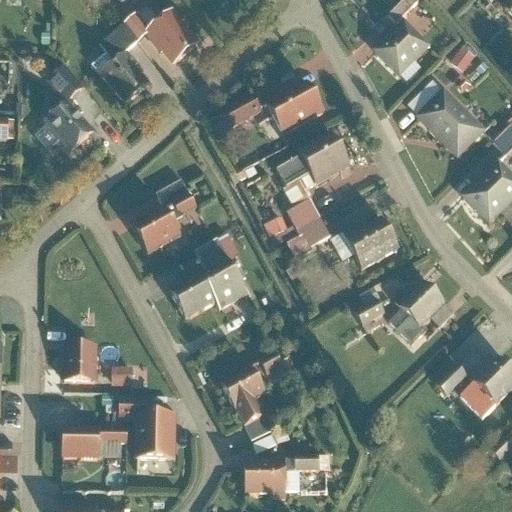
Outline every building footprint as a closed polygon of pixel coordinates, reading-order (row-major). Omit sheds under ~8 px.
[(394,26),(416,0),(403,0),(387,20),(394,26)] [(511,0),(500,11),(511,23),(511,0)] [(147,34),(131,16),(118,28),(134,46),(139,41),(147,34)] [(196,49),(170,17),(147,34),(139,41),(165,74),(196,49)] [(134,46),(118,28),(94,48),(103,59),(88,71),(95,79),(119,59),(134,46)] [(426,54),(401,28),(369,58),(395,84),(426,54)] [(472,69),(461,57),(446,70),(457,82),(472,69)] [(122,111),(146,89),(119,59),(95,79),(122,111)] [(68,165),(94,141),(68,112),(86,96),(63,71),(45,87),(66,110),(40,133),(68,165)] [(441,97),(433,89),(405,116),(413,124),(441,97)] [(320,123),(305,94),(262,116),(277,144),(320,123)] [(483,140),(441,97),(413,124),(455,167),(483,140)] [(258,116),(250,101),(222,116),(230,131),(258,116)] [(511,150),(511,134),(510,133),(491,150),(500,161),(511,150)] [(349,176),(332,145),(271,179),(278,192),(301,179),(311,197),(349,176)] [(511,205),(511,186),(493,167),(456,203),(485,232),(511,205)] [(190,207),(181,186),(155,198),(161,211),(164,219),(190,207)] [(314,222),(305,208),(283,221),(291,235),(314,222)] [(161,211),(123,231),(140,263),(178,243),(164,219),(161,211)] [(290,264),(328,244),(314,222),(291,235),(295,243),(282,249),(290,264)] [(395,256),(377,228),(338,252),(356,280),(395,256)] [(203,276),(160,303),(177,330),(206,312),(216,327),(252,305),(215,246),(193,260),(203,276)] [(441,312),(418,290),(391,317),(396,320),(414,339),(441,312)] [(384,321),(376,307),(350,323),(358,337),(384,321)] [(383,331),(403,354),(417,342),(414,339),(396,320),(383,331)] [(94,388),(93,354),(60,355),(62,389),(94,388)] [(511,396),(511,380),(497,367),(472,393),(495,415),(511,396)] [(463,382),(451,371),(432,392),(444,403),(463,382)] [(251,372),(211,391),(234,437),(238,435),(254,428),(259,424),(251,407),(264,400),(251,372)] [(131,389),(130,375),(108,377),(109,391),(131,389)] [(151,402),(112,401),(111,423),(130,423),(151,424),(151,402)] [(172,467),(171,423),(151,424),(130,423),(131,468),(172,467)] [(245,450),(261,443),(254,428),(238,435),(245,450)] [(92,448),(92,436),(58,437),(58,464),(93,464),(92,448)] [(123,448),(123,436),(92,436),(92,448),(123,448)] [(511,449),(503,441),(484,462),(497,474),(511,458),(511,449)] [(270,468),(236,469),(237,503),(266,502),(266,507),(287,506),(286,460),(270,460),(270,468)] [(317,476),(317,463),(291,463),(291,476),(317,476)]
